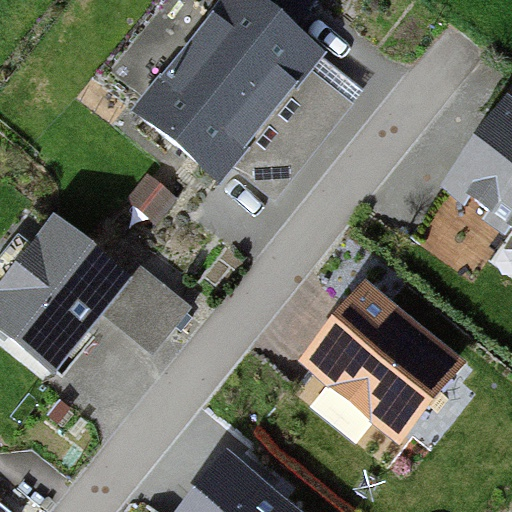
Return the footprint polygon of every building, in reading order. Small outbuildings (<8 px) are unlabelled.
[(268,113),(315,53),(285,29),(308,0),(236,0),(193,54),(268,113)] [(217,177),(268,113),(193,54),(143,118),(217,177)] [(511,118),(506,114),(420,246),(476,283),(511,230),(511,118)] [(122,280),(57,224),(0,290),(0,335),(43,372),(108,296),(122,280)] [(185,304),(136,264),(122,280),(108,296),(158,337),(185,304)] [(448,369),(364,300),(295,383),(379,452),(448,369)] [(276,511),(227,474),(197,511),(276,511)] [(0,511),(11,511),(0,502),(0,511)]
